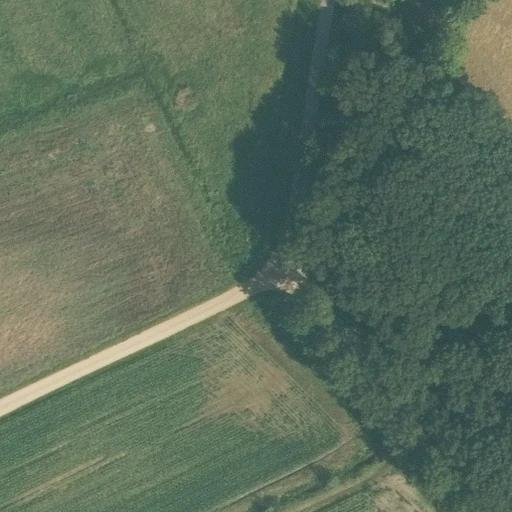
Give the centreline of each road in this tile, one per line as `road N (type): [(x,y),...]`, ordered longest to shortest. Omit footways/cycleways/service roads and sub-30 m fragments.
road 1 (unclassified): [(511,509),(282,269),(329,0)]
road 2 (track): [(282,269),(0,404)]
